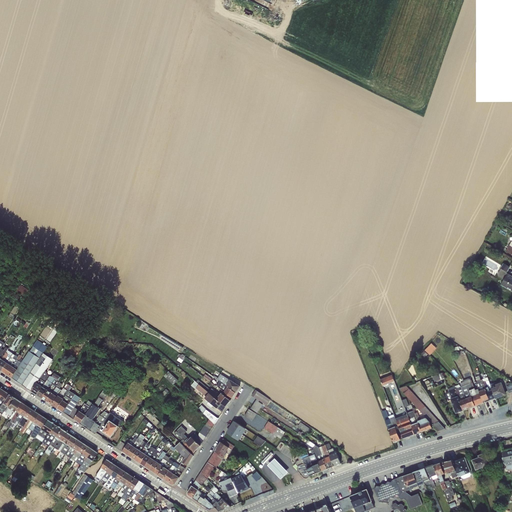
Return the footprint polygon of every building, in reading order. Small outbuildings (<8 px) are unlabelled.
[(504,270),(501,274),(501,278),(504,280),(501,285),(511,291),(511,275),(507,273),(507,272),(504,270)] [(431,354),(438,347),(432,342),(425,349),(431,354)] [(24,356),(12,378),(22,385),(43,353),(33,346),(24,356)] [(1,348),(0,350),(0,361),(7,352),(8,349),(5,347),(3,350),(1,348)] [(7,352),(0,361),(0,369),(2,371),(11,355),(7,352)] [(7,375),(17,356),(13,353),(11,355),(2,371),(7,375)] [(32,391),(45,372),(53,359),(43,353),(22,385),(32,391)] [(12,378),(24,356),(20,354),(17,356),(7,375),(12,378)] [(170,370),(165,375),(174,384),(179,379),(170,370)] [(45,372),(32,391),(37,395),(50,376),(45,372)] [(433,375),(435,381),(445,378),(443,372),(433,375)] [(42,398),(57,375),(55,373),(52,377),(50,376),(37,395),(42,398)] [(220,381),(236,392),(240,386),(221,374),(218,379),(220,381)] [(47,401),(60,381),(63,377),(61,375),(60,376),(57,375),(42,398),(47,401)] [(393,375),(381,377),(382,384),(394,381),(393,375)] [(448,390),(455,411),(489,400),(485,389),(467,395),(466,390),(474,387),(471,377),(460,381),(461,383),(456,385),(456,387),(448,390)] [(488,377),(482,379),(485,385),(490,383),(488,377)] [(231,400),(223,393),(222,393),(220,395),(212,388),(210,389),(198,379),(196,381),(226,407),(231,400)] [(60,381),(47,401),(52,405),(62,390),(60,388),(63,384),(60,381)] [(226,407),(196,381),(195,381),(192,385),(206,396),(205,398),(215,406),(214,408),(221,414),(226,407)] [(223,393),(231,400),(236,392),(220,381),(216,386),(224,392),(223,393)] [(58,408),(69,390),(72,387),(67,383),(62,390),(52,405),(58,408)] [(401,388),(426,417),(432,413),(407,383),(401,388)] [(491,384),(492,397),(505,395),(503,383),(491,384)] [(256,398),(245,416),(253,420),(259,411),(260,412),(265,403),(268,405),(273,398),(256,389),(252,395),(256,398)] [(0,405),(8,393),(4,390),(0,396),(0,405)] [(69,390),(58,408),(63,412),(76,394),(69,390)] [(94,404),(80,423),(91,430),(100,415),(98,413),(100,408),(99,408),(108,394),(103,390),(99,397),(94,404)] [(0,406),(5,410),(13,397),(8,393),(0,405),(0,406)] [(76,394),(63,412),(69,416),(81,398),(76,394)] [(10,416),(20,401),(13,397),(5,410),(4,411),(10,416)] [(80,411),(74,419),(80,423),(94,404),(88,400),(86,404),(85,403),(80,411)] [(12,424),(24,404),(20,401),(10,416),(10,417),(10,418),(5,426),(8,428),(12,424)] [(19,422),(29,407),(24,404),(12,424),(14,425),(17,421),(19,422)] [(22,427),(33,410),(29,407),(19,422),(17,424),(22,427)] [(74,419),(80,411),(75,407),(69,416),(74,419)] [(181,426),(177,431),(196,450),(201,445),(218,418),(206,409),(203,413),(208,418),(198,434),(195,433),(189,439),(184,434),(187,431),(181,426)] [(28,428),(38,413),(33,410),(22,427),(20,431),(22,433),(26,427),(28,428)] [(103,423),(109,413),(104,411),(101,414),(100,415),(91,430),(96,433),(103,423)] [(109,413),(103,423),(107,425),(103,431),(112,437),(123,421),(110,412),(109,413)] [(32,431),(42,416),(38,413),(28,428),(32,431)] [(397,425),(402,437),(430,427),(427,417),(411,422),(408,413),(395,418),(394,416),(385,419),(388,428),(397,425)] [(37,434),(47,419),(42,416),(32,431),(29,435),(32,437),(35,433),(37,434)] [(42,442),(54,424),(47,419),(37,434),(35,437),(42,442)] [(238,440),(246,429),(234,420),(226,431),(238,440)] [(265,428),(283,437),(286,429),(268,421),(265,428)] [(299,426),(308,431),(310,427),(301,422),(299,426)] [(50,444),(60,428),(54,424),(42,442),(48,446),(50,444)] [(389,427),(389,440),(400,439),(400,429),(395,429),(395,427),(389,427)] [(52,452),(65,431),(60,428),(50,444),(52,446),(49,450),(52,452)] [(65,431),(52,452),(54,453),(57,449),(60,451),(71,435),(65,431)] [(196,452),(196,450),(177,431),(174,434),(181,441),(175,447),(171,446),(170,449),(175,451),(176,449),(185,457),(182,462),(187,465),(196,452)] [(254,440),(262,447),(267,441),(259,434),(254,440)] [(65,454),(76,438),(71,435),(60,451),(65,454)] [(116,447),(127,454),(137,439),(135,437),(133,440),(131,439),(127,445),(121,441),(116,447)] [(127,454),(132,457),(143,440),(139,437),(137,439),(127,454)] [(71,458),(81,442),(76,438),(65,454),(71,458)] [(132,457),(138,461),(147,449),(150,444),(143,440),(132,457)] [(75,461),(86,445),(81,442),(71,458),(75,461)] [(326,444),(334,466),(341,463),(337,452),(335,452),(333,448),(332,449),(329,443),(326,444)] [(334,466),(326,444),(319,447),(327,468),(334,466)] [(79,468),(92,449),(86,445),(75,461),(79,463),(74,470),(76,472),(79,468)] [(138,461),(145,466),(156,449),(152,446),(149,451),(147,449),(138,461)] [(327,468),(319,447),(315,449),(317,454),(315,454),(321,471),(327,468)] [(511,461),(511,448),(502,451),(503,457),(502,458),(504,463),(511,461)] [(92,449),(79,468),(84,472),(97,452),(92,449)] [(145,466),(150,469),(158,456),(161,452),(156,449),(145,466)] [(309,456),(315,473),(321,471),(315,454),(313,449),(311,450),(312,455),(309,456)] [(150,469),(155,473),(165,455),(167,453),(163,451),(159,457),(158,456),(150,469)] [(490,464),(485,452),(478,455),(479,457),(472,460),(476,470),(490,464)] [(315,473),(309,456),(308,454),(306,454),(306,453),(298,456),(299,460),(296,461),(296,464),(298,466),(298,469),(304,478),(307,478),(310,475),(315,473)] [(155,473),(158,475),(169,459),(170,458),(165,455),(155,473)] [(274,457),(267,464),(280,478),(288,471),(274,457)] [(453,461),(458,474),(459,473),(462,478),(464,478),(470,476),(471,474),(465,457),(453,461)] [(101,480),(113,463),(107,459),(96,476),(101,480)] [(158,475),(164,479),(174,463),(169,459),(158,475)] [(443,462),(447,473),(451,480),(455,478),(455,477),(458,476),(458,474),(453,461),(452,460),(443,462)] [(164,479),(169,482),(180,465),(175,462),(174,463),(164,479)] [(182,462),(180,465),(169,482),(173,485),(175,484),(187,465),(182,462)] [(188,495),(193,498),(198,490),(201,485),(204,482),(207,479),(215,467),(207,462),(188,492),(188,495)] [(434,465),(438,477),(448,501),(453,499),(452,496),(455,495),(449,480),(445,481),(442,474),(447,473),(443,462),(434,465)] [(104,486),(118,466),(113,463),(101,480),(103,481),(99,489),(101,490),(104,486)] [(425,468),(430,481),(433,488),(436,487),(433,479),(438,477),(434,465),(425,468)] [(118,466),(104,486),(108,489),(114,481),(122,469),(118,466)] [(430,481),(425,468),(419,470),(424,483),(430,481)] [(118,484),(126,472),(122,469),(114,481),(118,484)] [(424,483),(419,470),(414,472),(419,485),(419,486),(425,484),(424,483)] [(122,487),(131,475),(126,472),(118,484),(115,488),(118,489),(120,486),(122,487)] [(403,476),(409,489),(419,485),(414,472),(403,476)] [(85,473),(74,493),(84,497),(94,478),(85,473)] [(238,492),(248,489),(242,474),(233,477),(238,492)] [(122,497),(135,478),(131,475),(122,487),(118,494),(122,497)] [(231,476),(219,481),(223,489),(227,488),(230,496),(238,493),(231,476)] [(409,489),(403,476),(396,479),(402,493),(406,492),(409,490),(409,489)] [(129,496),(140,481),(135,478),(122,497),(119,502),(125,508),(131,503),(128,500),(125,503),(129,496)] [(402,493),(396,479),(393,479),(391,482),(387,481),(385,484),(382,483),(380,486),(376,486),(374,488),(379,501),(383,502),(385,499),(388,499),(391,497),(394,497),(396,495),(399,495),(399,498),(401,499),(404,498),(406,500),(410,508),(422,503),(418,493),(412,496),(406,492),(402,493)] [(140,481),(129,496),(134,499),(144,484),(140,481)] [(144,484),(134,499),(132,501),(137,505),(141,501),(143,504),(147,501),(145,498),(154,490),(144,484)] [(205,489),(208,493),(225,509),(231,507),(218,493),(219,490),(215,486),(212,490),(208,486),(205,489)] [(368,489),(359,493),(364,505),(373,501),(368,489)] [(193,498),(198,501),(203,494),(200,491),(198,490),(193,498)] [(166,505),(169,511),(176,511),(173,503),(156,492),(156,494),(158,502),(164,500),(166,505)] [(219,511),(225,509),(208,493),(205,496),(215,507),(219,511)] [(365,508),(364,505),(359,493),(350,497),(357,511),(365,508)] [(205,496),(203,494),(198,501),(208,508),(211,509),(215,507),(205,496)]
